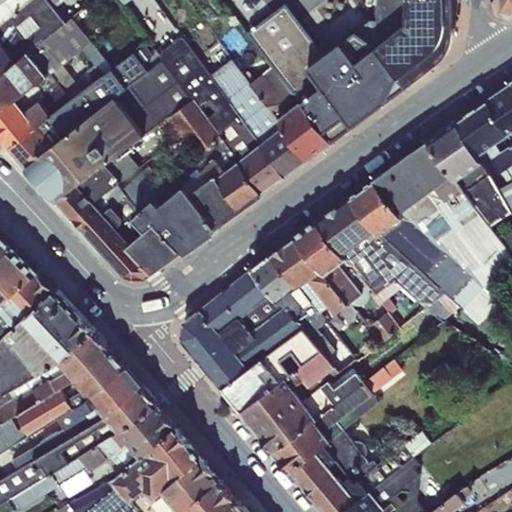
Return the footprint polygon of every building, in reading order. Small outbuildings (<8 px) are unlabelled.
[(0,0),(0,23),(31,0),(0,0)] [(255,0),(256,1),(268,16),(285,3),(289,0),(255,0)] [(351,0),(352,13),(378,12),(377,0),(351,0)] [(409,20),(409,0),(377,0),(378,12),(377,46),(378,45),(409,20)] [(454,27),(452,0),(409,0),(409,20),(378,45),(409,84),(434,66),(439,62),(443,58),(446,56),(448,52),(449,50),(451,47),(452,44),(453,40),(453,36),(453,32),(454,27)] [(511,13),(511,0),(501,0),(502,10),(511,13)] [(299,104),(320,88),(283,38),(275,29),(268,16),(256,1),(241,12),(269,48),(262,53),(272,66),(251,82),(279,119),(299,104)] [(283,38),(301,25),(285,3),(268,16),(275,29),(283,38)] [(234,16),(262,53),(269,48),(241,12),(234,16)] [(67,20),(30,50),(49,74),(64,63),(84,47),(93,41),(94,40),(73,16),(67,20)] [(301,25),(283,38),(320,88),(337,76),(326,62),(328,60),(301,25)] [(241,159),(263,143),(212,75),(183,35),(160,53),(164,57),(180,78),(194,97),(200,104),(207,98),(218,111),(209,117),(222,134),(240,160),(241,159)] [(0,74),(17,61),(0,38),(0,74)] [(88,69),(96,80),(113,66),(93,41),(84,47),(96,63),(88,69)] [(320,88),(350,129),(409,84),(378,45),(377,46),(337,76),(320,88)] [(0,74),(0,110),(18,97),(49,74),(30,50),(17,61),(0,74)] [(145,104),(180,78),(164,57),(128,85),(129,86),(105,104),(76,126),(91,143),(145,104)] [(64,63),(49,74),(18,97),(27,110),(42,99),(53,114),(84,89),(64,63)] [(90,85),(105,104),(129,86),(128,85),(113,66),(96,80),(90,85)] [(194,97),(180,78),(145,104),(160,123),(194,97)] [(511,130),(511,81),(489,97),(510,132),(511,130)] [(31,168),(76,126),(105,104),(90,85),(84,89),(53,114),(12,147),(31,168)] [(330,144),(350,129),(320,88),(299,104),(330,144)] [(0,110),(0,132),(12,147),(53,114),(42,99),(27,110),(18,97),(0,110)] [(200,104),(194,97),(160,123),(146,132),(148,134),(152,132),(164,149),(183,135),(198,155),(199,156),(222,134),(209,117),(200,104)] [(510,132),(489,97),(459,119),(479,153),(489,146),(509,132),(510,132)] [(207,98),(200,104),(209,117),(218,111),(207,98)] [(146,132),(160,123),(145,104),(91,143),(107,161),(126,148),(146,132)] [(330,144),(299,104),(279,119),(285,126),(310,159),(330,144)] [(479,153),(459,119),(430,139),(454,173),(457,178),(484,159),(479,153)] [(46,184),(91,143),(76,126),(31,168),(46,184)] [(285,126),(263,143),(288,174),(310,159),(285,126)] [(511,136),(509,132),(489,146),(510,182),(500,188),(511,208),(511,136)] [(219,175),(240,160),(222,134),(199,156),(198,155),(180,173),(187,182),(193,191),(218,173),(219,175)] [(454,173),(430,139),(403,158),(426,193),(454,173)] [(46,184),(62,202),(80,183),(107,161),(91,143),(46,184)] [(263,143),(241,159),(264,191),(288,174),(263,143)] [(484,159),(500,188),(510,182),(489,146),(479,153),(484,159)] [(142,166),(126,148),(107,161),(80,183),(95,200),(122,180),(128,175),(142,166)] [(186,149),(175,159),(182,166),(193,156),(186,149)] [(426,193),(403,158),(375,177),(401,211),(426,193)] [(193,191),(218,224),(264,191),(241,159),(240,160),(219,175),(218,173),(193,191)] [(457,178),(482,212),(492,224),(511,210),(511,208),(500,188),(484,159),(457,178)] [(135,184),(128,175),(122,180),(95,200),(133,241),(149,228),(136,215),(157,196),(176,177),(172,173),(165,180),(155,168),(135,184)] [(187,182),(180,173),(176,177),(157,196),(163,203),(187,182)] [(426,193),(401,211),(404,214),(406,214),(441,241),(482,212),(457,178),(454,173),(426,193)] [(378,228),(381,231),(404,214),(401,211),(375,177),(352,195),(378,228)] [(131,243),(155,269),(187,246),(189,249),(218,228),(217,225),(218,224),(193,191),(187,182),(163,203),(157,196),(136,215),(149,228),(133,241),(131,243)] [(62,202),(76,217),(95,200),(80,183),(62,202)] [(345,251),(378,228),(352,195),(320,218),(345,251)] [(76,217),(129,274),(146,275),(155,269),(131,243),(133,241),(95,200),(76,217)] [(482,212),(441,241),(487,285),(511,258),(511,251),(501,236),(492,224),(482,212)] [(406,214),(404,214),(381,231),(448,290),(487,328),(503,311),(481,291),(487,285),(441,241),(406,214)] [(345,251),(320,218),(297,235),(324,268),(326,271),(327,271),(348,256),(349,255),(345,251)] [(435,301),(448,290),(381,231),(378,228),(345,251),(349,255),(348,256),(371,286),(377,293),(384,288),(396,279),(420,300),(435,301)] [(0,258),(15,244),(0,229),(0,258)] [(511,229),(501,236),(511,251),(511,229)] [(324,268),(297,235),(273,253),(300,284),(324,268)] [(58,287),(15,244),(0,258),(0,305),(2,304),(18,324),(58,287)] [(273,253),(254,267),(273,291),(281,300),(300,284),(273,253)] [(371,286),(348,256),(327,271),(350,301),(351,301),(352,301),(353,302),(355,302),(358,303),(360,303),(362,303),(363,303),(365,302),(367,301),(368,300),(369,298),(370,296),(370,294),(371,292),(370,291),(370,289),(369,287),(371,286)] [(184,337),(213,372),(239,350),(258,335),(253,329),(241,316),(257,303),(273,291),(254,267),(185,320),(184,337)] [(326,271),(324,268),(300,284),(321,312),(331,304),(337,312),(340,309),(350,323),(362,315),(350,301),(327,271),(326,271)] [(321,312),(300,284),(281,300),(286,305),(304,326),(324,348),(337,365),(336,366),(339,371),(349,363),(314,320),(322,314),(321,312)] [(97,329),(58,287),(18,324),(7,333),(41,372),(50,367),(61,359),(97,329)] [(384,288),(377,293),(389,310),(395,317),(403,312),(384,288)] [(286,305),(281,300),(273,291),(257,303),(269,318),(286,305)] [(0,339),(7,333),(18,324),(2,304),(0,305),(0,339)] [(304,326),(286,305),(269,318),(253,329),(258,335),(239,350),(252,366),(265,356),(304,326)] [(427,306),(419,312),(434,328),(445,319),(427,306)] [(395,317),(389,310),(371,325),(383,341),(402,327),(395,317)] [(324,348),(304,326),(265,356),(283,379),(288,375),(324,348)] [(112,347),(97,329),(61,359),(77,377),(112,347)] [(41,372),(7,333),(0,339),(0,396),(11,390),(41,372)] [(127,363),(112,347),(77,377),(92,394),(127,363)] [(337,365),(324,348),(288,375),(319,416),(366,381),(358,371),(336,388),(329,379),(339,371),(336,366),(337,365)] [(224,385),(252,366),(239,350),(213,372),(224,385)] [(224,385),(244,408),(283,379),(265,356),(252,366),(224,385)] [(50,367),(41,372),(11,390),(15,397),(0,405),(0,423),(77,377),(61,359),(50,367)] [(394,359),(366,381),(319,416),(317,418),(332,438),(345,427),(381,401),(374,392),(404,371),(394,359)] [(447,361),(434,372),(444,385),(447,389),(460,380),(447,361)] [(144,383),(127,363),(92,394),(90,396),(96,405),(99,403),(108,414),(144,383)] [(444,385),(434,372),(425,380),(433,392),(444,385)] [(244,408),(277,449),(317,418),(319,416),(288,375),(283,379),(244,408)] [(77,377),(0,423),(0,453),(58,416),(90,396),(92,394),(77,377)] [(161,402),(144,383),(108,414),(121,430),(161,402)] [(90,396),(58,416),(65,427),(42,440),(43,442),(14,459),(20,467),(108,414),(99,403),(96,405),(90,396)] [(178,425),(161,402),(121,430),(116,433),(102,441),(113,453),(124,443),(130,439),(143,455),(178,425)] [(108,414),(20,467),(0,479),(0,504),(15,495),(102,441),(116,433),(121,430),(108,414)] [(277,449),(293,469),(319,450),(333,439),(332,438),(317,418),(277,449)] [(205,457),(178,425),(143,455),(121,472),(114,477),(132,498),(146,486),(156,496),(165,489),(171,497),(183,511),(184,511),(188,509),(223,478),(205,457)] [(355,440),(345,427),(332,438),(333,439),(319,450),(345,481),(351,475),(356,481),(379,463),(375,457),(371,461),(367,455),(368,454),(368,452),(368,450),(368,448),(368,446),(367,444),(366,442),(364,441),(363,440),(361,440),(359,439),(357,439),(355,440)] [(422,429),(379,463),(356,481),(351,475),(345,481),(359,497),(370,489),(415,455),(433,442),(422,429)] [(102,441),(15,495),(22,507),(89,467),(91,470),(110,458),(121,472),(143,455),(130,439),(124,443),(113,453),(102,441)] [(293,469),(330,511),(341,511),(359,497),(345,481),(319,450),(293,469)] [(421,462),(415,455),(370,489),(390,511),(428,511),(419,500),(421,473),(415,467),(421,462)] [(458,491),(429,511),(453,511),(466,501),(469,509),(491,494),(479,476),(458,491)] [(143,511),(132,498),(114,477),(71,501),(79,511),(143,511)] [(191,511),(226,511),(242,499),(223,478),(188,509),(191,511)] [(132,498),(143,511),(154,511),(171,497),(165,489),(156,496),(146,486),(132,498)] [(341,511),(390,511),(370,489),(359,497),(341,511)] [(257,511),(247,500),(244,500),(243,501),(242,499),(226,511),(257,511)]
